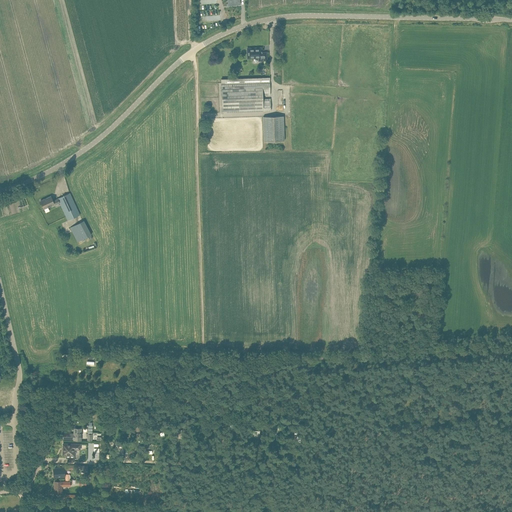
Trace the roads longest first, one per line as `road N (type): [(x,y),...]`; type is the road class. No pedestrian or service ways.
road 1 (tertiary): [(0,192),(91,145),(179,60),(236,28),(321,15),(511,19)]
road 2 (track): [(200,356),(190,0)]
road 3 (track): [(511,344),(313,358)]
road 4 (track): [(50,430),(64,396),(124,384),(149,353),(200,356)]
